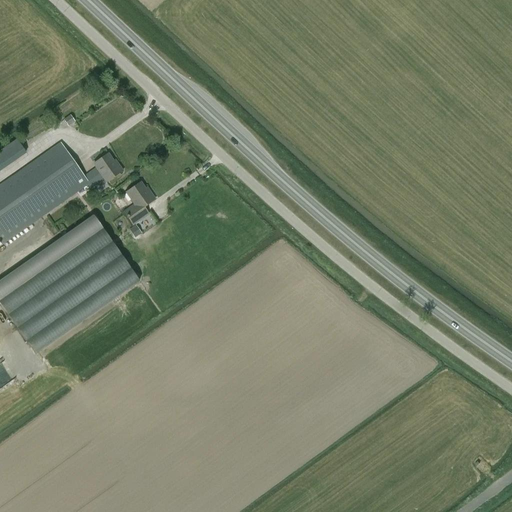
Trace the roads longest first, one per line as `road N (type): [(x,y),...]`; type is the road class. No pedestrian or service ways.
road 1 (unclassified): [(511,386),(341,261),(58,0)]
road 2 (trunk): [(511,358),(306,198),(92,0)]
